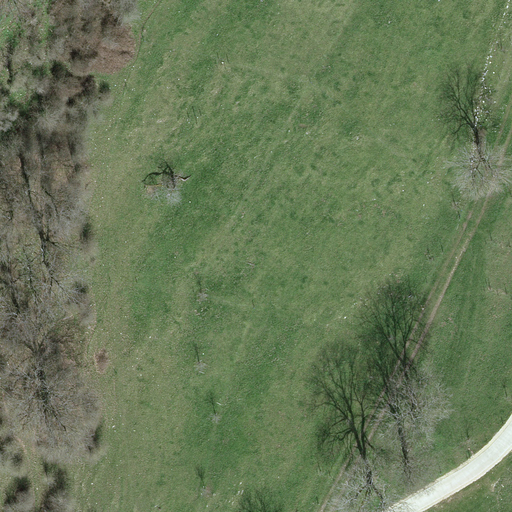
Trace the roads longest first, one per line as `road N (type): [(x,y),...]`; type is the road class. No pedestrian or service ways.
road 1 (track): [(329,511),(511,130)]
road 2 (track): [(511,431),(491,456),(401,511)]
